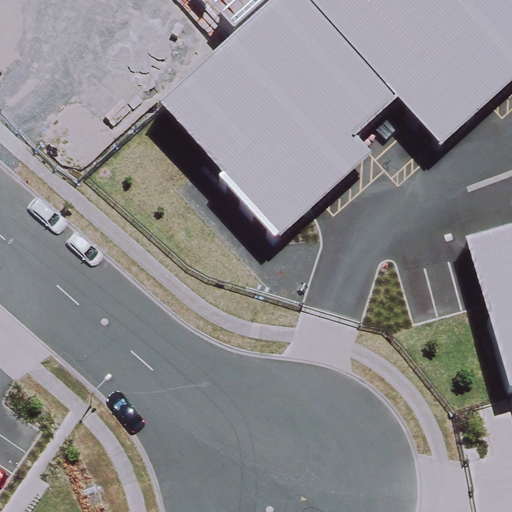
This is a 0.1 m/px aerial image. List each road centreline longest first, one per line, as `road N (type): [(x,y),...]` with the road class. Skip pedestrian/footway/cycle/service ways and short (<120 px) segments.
road 1 (unknown): [(235,452),(336,288),(411,194),(511,137)]
road 2 (unclassified): [(0,244),(294,503)]
road 3 (unknown): [(369,511),(437,491),(476,495),(506,511)]
